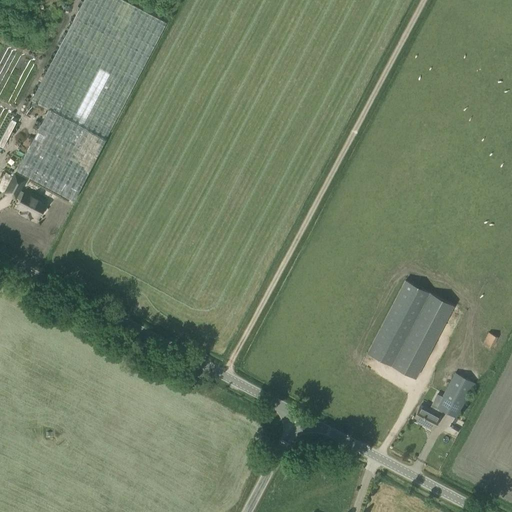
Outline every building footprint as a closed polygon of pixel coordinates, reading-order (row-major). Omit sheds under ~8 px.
[(48,110),(17,170),(74,201),(105,140),(166,23),(122,0),(84,0),(31,101),(48,110)] [(35,224),(37,220),(38,221),(42,213),(41,213),(44,209),(22,198),(17,196),(23,185),(13,180),(3,198),(13,204),(14,203),(18,206),(14,213),(21,217),(20,219),(27,223),(29,221),(35,224)] [(367,352),(415,378),(453,305),(404,280),(367,352)] [(482,344),(492,349),(498,338),(488,332),(482,344)] [(432,430),(440,415),(442,411),(456,418),(474,383),(454,372),(442,395),(440,395),(436,403),(438,404),(436,407),(437,408),(434,412),(420,405),(413,420),(432,430)]
